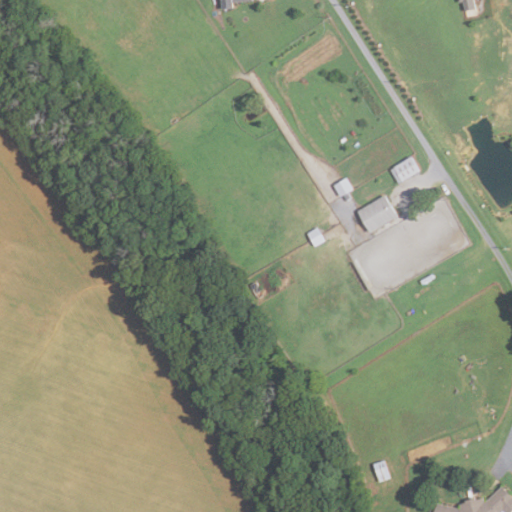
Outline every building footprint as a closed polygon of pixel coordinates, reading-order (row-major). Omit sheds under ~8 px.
[(241,0),(231,1),(232,7),(220,8),(219,0),(241,0)] [(392,161),(389,156),(394,152),(397,157),(392,161)] [(397,183),(389,169),(410,156),(419,170),(397,183)] [(339,195),(332,184),(346,176),(352,188),(339,195)] [(369,231),(356,210),(384,194),(396,215),(369,231)] [(314,246),(306,232),(317,227),(324,240),(314,246)] [(390,477),(378,481),(372,464),(383,460),(390,477)] [(434,511),(437,502),(458,507),(459,503),(463,503),(464,500),(477,497),(476,499),(483,498),(484,501),(501,486),(511,497),(511,511),(504,511),(503,511),(501,511),(434,511)]
